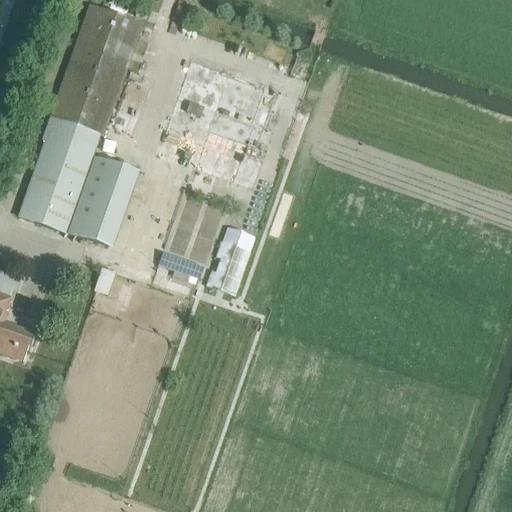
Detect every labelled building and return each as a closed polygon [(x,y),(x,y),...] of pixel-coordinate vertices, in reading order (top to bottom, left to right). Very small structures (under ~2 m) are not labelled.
[(46,145),(19,220),(65,236),(92,160),(100,139),(102,140),(143,27),(89,8),(42,143),(46,145)] [(190,64),(157,159),(184,168),(233,185),(255,123),(267,91),(255,87),(190,64)] [(172,239),(210,253),(228,205),(190,191),(172,239)] [(206,273),(212,258),(171,243),(165,258),(206,273)] [(118,287),(124,264),(108,259),(101,282),(118,287)] [(0,344),(13,349),(13,351),(18,352),(18,351),(27,354),(29,355),(36,337),(34,336),(4,326),(8,316),(6,316),(11,301),(9,301),(14,284),(0,278),(0,344)]
